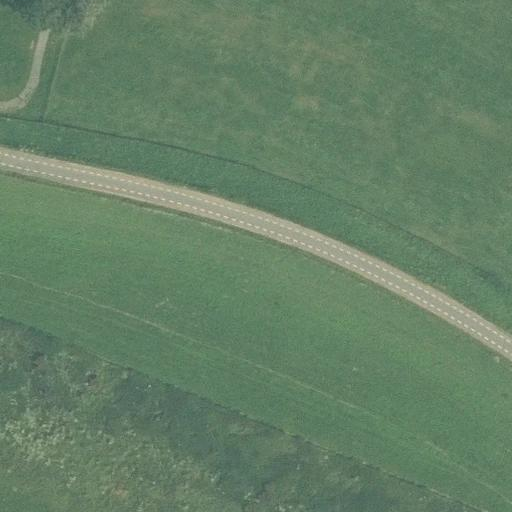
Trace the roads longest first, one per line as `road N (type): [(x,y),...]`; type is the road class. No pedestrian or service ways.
road 1 (tertiary): [(511,348),(286,232),(13,162)]
road 2 (track): [(0,109),(27,91),(51,0)]
